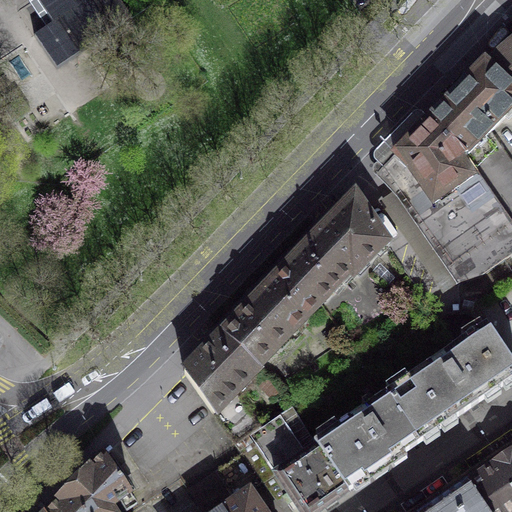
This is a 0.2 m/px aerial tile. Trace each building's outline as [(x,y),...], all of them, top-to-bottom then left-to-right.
[(118,0),(37,0),(53,23),(34,37),(56,69),(131,18),(118,0)] [(494,50),(496,49),(508,36),(509,34),(509,32),(508,30),(506,29),(504,28),(502,28),(501,28),(499,30),(488,43),(488,45),(488,47),(489,49),(491,50),(494,50)] [(511,42),(500,53),(486,67),(511,91),(511,42)] [(511,91),(486,67),(484,64),(428,122),(466,157),(511,224),(511,165),(489,133),(511,110),(511,91)] [(16,90),(0,100),(0,101),(14,121),(30,110),(16,90)] [(374,162),(382,169),(428,122),(421,114),(418,113),(416,113),(413,114),(374,154),(373,157),(373,159),(374,162)] [(511,224),(466,157),(428,122),(382,169),(380,171),(457,284),(481,276),(511,255),(511,224)] [(354,197),(284,270),(320,305),(350,275),(353,279),(387,244),(354,197)] [(320,305),(284,270),(223,334),(259,369),(321,306),(320,305)] [(511,380),(511,363),(486,326),(385,394),(420,443),(511,380)] [(259,369),(223,334),(184,375),(236,446),(260,428),(235,394),(259,369)] [(420,443),(385,394),(314,443),(316,446),(348,492),(420,443)] [(314,443),(291,407),(260,428),(236,446),(249,464),(262,483),(275,474),(316,446),(314,443)] [(316,446),(275,474),(288,494),(283,497),(292,510),(297,506),(300,511),(318,511),(348,492),(316,446)] [(511,511),(511,453),(467,484),(485,511),(511,511)] [(104,455),(49,511),(113,511),(111,508),(132,493),(104,455)] [(202,511),(218,511),(249,492),(262,483),(249,464),(196,501),(202,511)] [(485,511),(467,484),(426,511),(485,511)] [(218,511),(262,511),(249,492),(218,511)]
